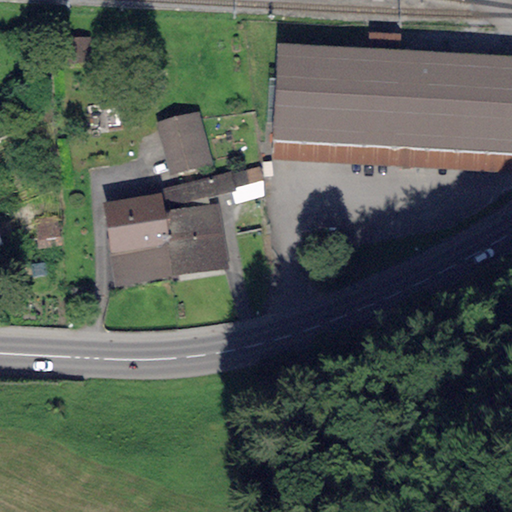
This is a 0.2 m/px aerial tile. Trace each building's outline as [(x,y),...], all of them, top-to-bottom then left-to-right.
[(70,42),(70,52),(88,52),(88,41),(70,42)] [(511,154),(511,63),(403,57),(403,55),(397,55),(397,57),(280,51),(280,48),(278,48),(273,144),(275,144),(275,141),(392,148),(392,150),(398,151),(398,148),(511,154)] [(165,126),(177,171),(208,163),(196,118),(165,126)] [(211,194),(212,197),(232,192),(229,176),(159,194),(162,207),(211,194)] [(111,208),(120,280),(170,272),(163,221),(155,223),(151,201),(111,208)] [(221,264),(211,214),(163,221),(170,272),(221,264)]
